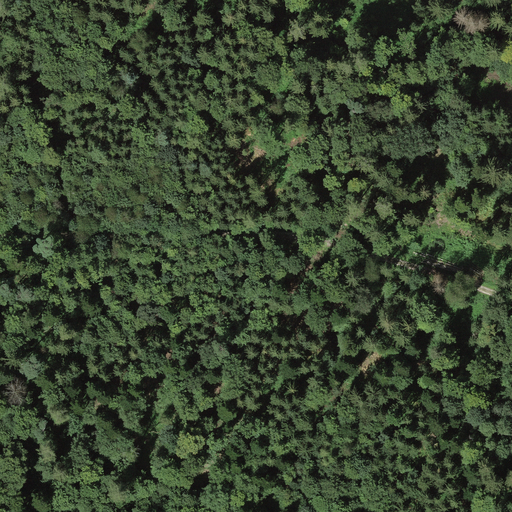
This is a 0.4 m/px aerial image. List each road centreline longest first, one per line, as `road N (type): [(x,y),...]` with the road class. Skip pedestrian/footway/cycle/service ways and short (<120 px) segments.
road 1 (track): [(0,234),(346,238),(511,302)]
road 2 (track): [(221,511),(155,471),(48,431),(0,396)]
